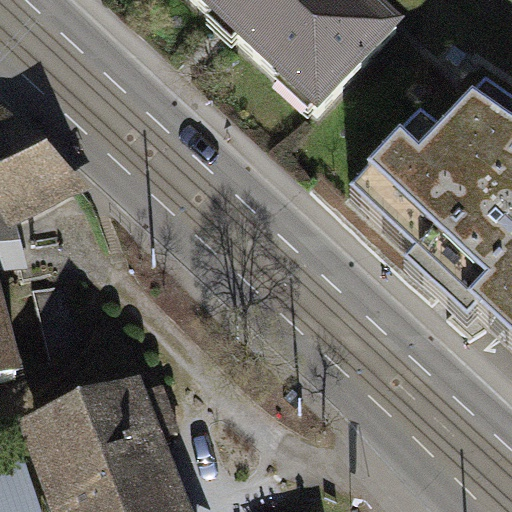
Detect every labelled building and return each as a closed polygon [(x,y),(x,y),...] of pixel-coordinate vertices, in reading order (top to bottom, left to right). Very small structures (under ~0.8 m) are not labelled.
[(169,0),(311,128),(398,32),(361,0),(354,0),(353,1),(352,0),(169,0)] [(445,136),(419,124),(355,196),(511,345),(511,129),(474,103),(445,136)] [(0,123),(0,211),(5,221),(14,220),(76,185),(5,121),(0,123)] [(0,380),(13,378),(0,320),(0,258),(23,254),(14,220),(5,221),(0,221),(0,380)] [(68,283),(31,293),(42,334),(79,324),(68,283)] [(141,382),(14,434),(45,511),(195,511),(168,444),(185,437),(166,390),(148,398),(141,382)] [(0,511),(40,511),(23,461),(0,468),(0,511)]
